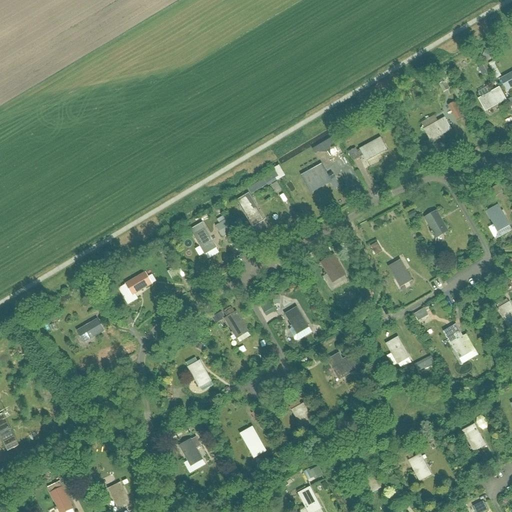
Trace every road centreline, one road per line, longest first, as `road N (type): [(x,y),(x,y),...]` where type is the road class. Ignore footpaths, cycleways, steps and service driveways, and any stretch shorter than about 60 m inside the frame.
road 1 (residential): [(239,279),(164,323),(145,344),(142,388),(163,511)]
road 2 (residential): [(444,173),(239,279)]
road 3 (residential): [(451,289),(494,264),(444,173)]
road 4 (residential): [(258,390),(290,374),(239,279)]
